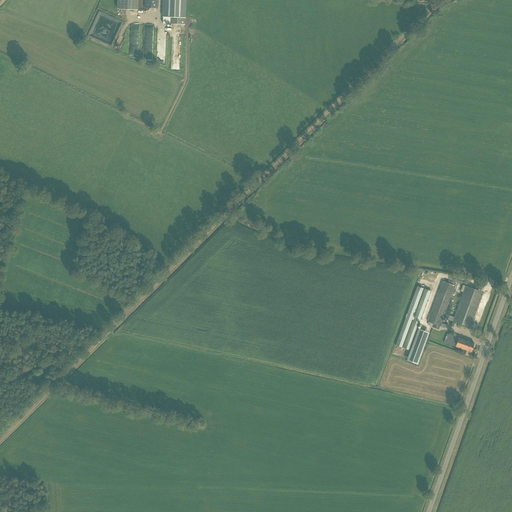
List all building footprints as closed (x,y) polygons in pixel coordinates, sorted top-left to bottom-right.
[(138,0),(117,0),(117,9),(138,10),(138,0)] [(144,0),(144,8),(158,8),(157,0),(144,0)] [(164,0),(164,16),(163,24),(185,25),(185,18),(185,17),(185,0),(164,0)] [(127,55),(135,55),(135,29),(130,29),(130,33),(128,33),(127,55)] [(116,30),(108,47),(115,50),(123,34),(116,30)] [(178,50),(170,50),(169,70),(177,70),(178,50)] [(429,326),(432,327),(432,328),(439,330),(440,327),(442,327),(443,324),(441,324),(443,318),(452,322),(454,318),(445,314),(455,286),(453,285),(454,283),(448,281),(447,283),(442,281),(427,322),(428,322),(428,324),(429,326)] [(423,289),(417,286),(396,345),(402,347),(412,320),(413,320),(414,317),(413,317),(423,289)] [(465,286),(454,318),(452,322),(470,328),(483,292),(465,286)] [(413,320),(403,348),(409,350),(419,322),(421,323),(422,320),(420,320),(431,291),(425,289),(414,317),(413,320)] [(407,361),(417,365),(429,333),(418,329),(407,361)] [(447,334),(444,343),(471,352),(474,344),(447,334)]
